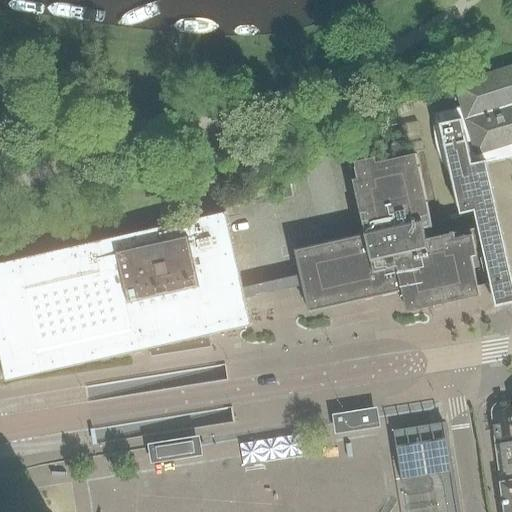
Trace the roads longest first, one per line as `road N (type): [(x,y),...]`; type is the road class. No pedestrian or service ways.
road 1 (secondary): [(0,430),(448,358)]
road 2 (unclassified): [(473,511),(448,358)]
